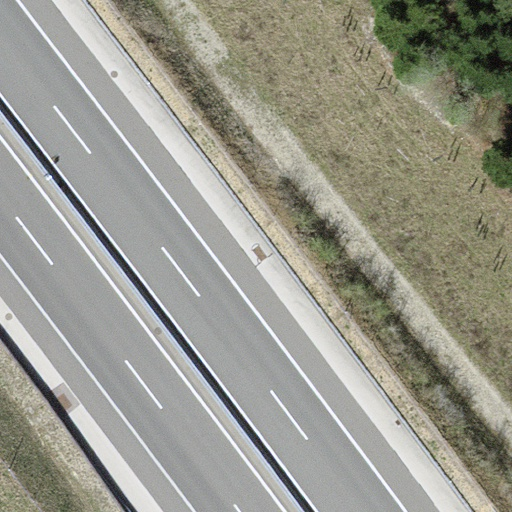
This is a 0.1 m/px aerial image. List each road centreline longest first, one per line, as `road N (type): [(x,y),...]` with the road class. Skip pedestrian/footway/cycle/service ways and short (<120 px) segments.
road 1 (motorway): [(358,511),(0,37)]
road 2 (track): [(511,417),(184,0)]
road 3 (motorway): [(0,195),(239,511)]
